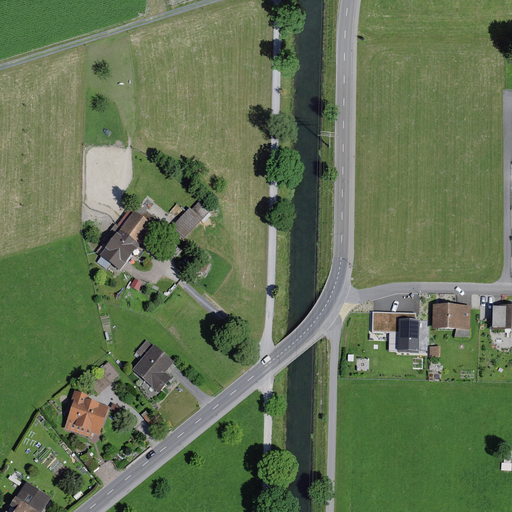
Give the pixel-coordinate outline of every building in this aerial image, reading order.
[(216,212),(203,200),(177,226),(190,239),(216,212)] [(156,228),(137,214),(104,257),(123,271),(127,267),(156,228)] [(473,307),(435,306),(435,331),(473,331),(473,307)] [(511,307),(495,307),(495,331),(511,330),(511,307)] [(422,318),(397,318),(396,354),(422,354),(422,318)] [(138,348),(142,352),(153,340),(148,336),(138,348)] [(176,364),(157,349),(137,374),(157,389),(176,364)] [(99,388),(121,372),(113,361),(91,377),(99,388)] [(89,398),(75,393),(63,430),(90,439),(91,433),(99,436),(108,409),(88,402),(89,398)] [(151,413),(143,419),(151,427),(158,421),(151,413)] [(87,455),(81,460),(91,473),(94,471),(97,468),(87,455)] [(42,511),(51,499),(29,485),(11,511),(42,511)]
